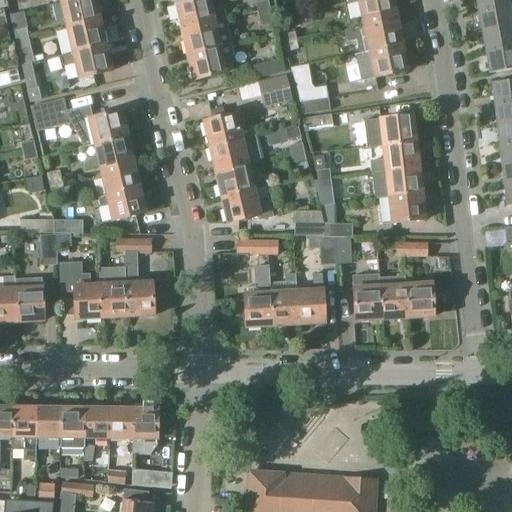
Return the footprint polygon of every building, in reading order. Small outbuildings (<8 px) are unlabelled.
[(68,28),(100,20),(95,0),(70,0),(62,2),(68,28)] [(209,0),(190,0),(177,3),(183,29),(215,22),(215,21),(209,0)] [(271,7),(269,0),(256,0),(259,10),(271,7)] [(365,25),(398,19),(394,0),(363,0),(360,1),(365,25)] [(511,0),(475,0),(477,12),(511,5),(511,0)] [(511,5),(477,12),(481,32),(511,26),(511,5)] [(263,26),(275,23),(271,7),(259,10),(263,26)] [(0,28),(9,26),(7,18),(0,19),(0,28)] [(215,22),(183,29),(189,54),(232,44),(233,44),(227,18),(215,21),(215,22)] [(403,43),(398,19),(365,25),(365,26),(348,30),(350,40),(358,39),(361,52),(403,43)] [(74,53),(106,45),(100,20),(68,28),(74,53)] [(511,26),(481,32),(485,52),(511,47),(511,26)] [(26,28),(14,31),(16,39),(28,37),(26,28)] [(294,33),(282,35),(284,44),(296,41),(294,33)] [(28,37),(16,39),(18,48),(30,45),(28,37)] [(296,41),(284,44),(286,52),(298,50),(296,41)] [(363,80),(376,77),(409,71),(403,43),(361,52),(357,53),(363,80)] [(232,44),(189,54),(195,80),(233,70),(230,56),(235,55),(232,44)] [(80,79),(112,71),(106,45),(74,53),(80,79)] [(511,69),(511,47),(485,52),(489,74),(511,69)] [(259,78),(286,72),(283,59),(256,65),(259,78)] [(317,89),(314,85),(310,64),(292,68),(300,92),(302,103),(330,98),(328,87),(317,89)] [(266,108),(294,101),(288,75),(260,82),(266,108)] [(26,80),(25,80),(27,89),(27,90),(30,102),(41,100),(38,87),(37,88),(34,78),(26,80)] [(511,81),(491,84),(494,106),(511,103),(511,81)] [(304,115),(332,110),(330,98),(302,103),(304,115)] [(62,112),(59,99),(31,106),(37,131),(72,123),(84,145),(84,147),(95,144),(127,137),(121,111),(93,117),(90,105),(62,112)] [(511,103),(494,106),(496,126),(511,123),(511,103)] [(246,127),(243,113),(205,121),(211,147),(254,137),(252,126),(246,127)] [(307,131),(335,127),(333,115),(305,119),(307,131)] [(366,147),(384,145),(417,142),(414,116),(381,120),(382,129),(365,134),(366,147)] [(511,123),(496,126),(499,146),(511,144),(511,123)] [(298,126),(285,129),(288,141),(300,138),(298,126)] [(85,173),(101,169),(133,162),(127,137),(95,144),(97,153),(84,163),(83,163),(85,173)] [(217,173),(249,166),(261,163),(254,137),(211,147),(217,173)] [(23,152),(37,149),(35,141),(22,143),(23,152)] [(387,172),(420,168),(417,142),(384,145),(386,158),(371,160),(373,172),(387,170),(387,172)] [(289,147),(291,156),(304,153),(302,144),(289,147)] [(511,144),(499,146),(501,166),(511,164),(511,144)] [(25,160),(39,157),(37,149),(23,152),(25,160)] [(306,161),(304,153),(291,156),(293,165),(306,161)] [(317,172),(318,181),(331,179),(330,171),(325,171),(324,157),(313,158),(315,173),(317,172)] [(107,195),(139,188),(133,162),(101,169),(107,195)] [(511,164),(501,166),(504,186),(511,185),(511,164)] [(222,196),(254,189),(249,166),(217,173),(222,196)] [(422,192),(420,168),(387,172),(387,170),(373,172),(375,197),(381,196),(422,192)] [(49,181),(63,179),(61,170),(48,173),(49,181)] [(51,190),(65,187),(63,179),(49,181),(51,190)] [(332,188),(331,179),(318,181),(319,190),(332,188)] [(229,223),(260,215),(257,200),(269,197),(266,186),(254,189),(222,196),(229,223)] [(139,188),(107,195),(99,197),(101,207),(109,205),(113,221),(145,213),(139,188)] [(383,224),(393,222),(426,219),(422,192),(381,196),(383,224)] [(335,205),(320,208),(324,224),(324,237),(324,238),(352,238),(353,225),(336,226),(335,205)] [(54,233),(54,220),(21,220),(21,233),(54,233)] [(83,234),(83,221),(54,220),(54,233),(83,234)] [(295,224),(295,237),(309,237),(324,237),(324,224),(295,224)] [(0,240),(0,244),(12,244),(11,234),(0,235),(0,240)] [(42,266),(57,265),(56,247),(55,235),(40,236),(42,266)] [(56,247),(71,246),(70,235),(55,235),(56,247)] [(324,237),(309,237),(309,249),(319,249),(320,266),(336,265),(335,239),(323,240),(323,238),(324,238),(324,237)] [(350,239),(335,239),(336,265),(352,264),(350,239)] [(151,252),(152,240),(125,240),(125,252),(126,268),(128,316),(155,315),(153,281),(138,282),(137,252),(151,252)] [(266,254),(266,241),(237,241),(237,254),(266,254)] [(277,254),(278,242),(266,241),(266,254),(277,254)] [(428,255),(428,243),(396,242),(396,255),(428,255)] [(82,275),(81,263),(60,264),(62,292),(74,292),(76,319),(102,318),(100,284),(90,284),(90,274),(82,275)] [(102,318),(128,316),(126,268),(100,269),(100,284),(102,318)] [(297,290),(296,273),(284,273),(285,281),(270,281),(273,325),(299,324),(297,290)] [(299,324),(325,322),(322,273),(314,274),(312,289),(297,290),(299,324)] [(356,321),(383,319),(381,278),(380,274),(353,275),(354,287),(356,321)] [(408,317),(406,284),(406,276),(381,278),(383,319),(408,317)] [(0,322),(18,322),(17,288),(16,277),(0,277),(0,322)] [(18,322),(45,320),(43,279),(31,279),(32,287),(17,288),(18,322)] [(247,327),(273,325),(270,281),(270,279),(260,280),(260,286),(245,287),(247,327)] [(408,317),(435,316),(433,282),(406,284),(408,317)] [(0,407),(0,468),(1,468),(1,438),(13,438),(13,407),(0,407)] [(35,407),(13,407),(13,438),(13,452),(25,452),(25,462),(35,462),(35,407)] [(35,407),(35,462),(37,462),(37,463),(47,463),(48,447),(38,446),(38,439),(59,439),(59,408),(35,407)] [(59,408),(59,439),(59,448),(83,448),(83,439),(84,408),(59,408)] [(84,408),(83,439),(107,439),(108,408),(84,408)] [(108,408),(107,439),(132,440),(132,408),(108,408)] [(132,440),(131,456),(143,456),(149,455),(156,447),(156,440),(156,409),(132,408),(132,440)] [(85,461),(93,461),(95,445),(85,444),(85,461)] [(126,483),(127,470),(110,469),(109,482),(126,483)] [(132,471),(131,487),(152,489),(153,473),(132,471)] [(375,511),(378,481),(251,472),(247,511),(375,511)] [(94,499),(95,486),(64,483),(62,495),(94,499)] [(35,502),(36,484),(26,484),(26,486),(18,486),(16,492),(15,501),(35,502)] [(53,501),(54,485),(38,484),(37,500),(53,501)] [(152,511),(153,504),(148,503),(149,493),(125,490),(124,500),(122,511),(152,511)] [(0,500),(0,511),(52,511),(53,504),(35,502),(15,501),(8,500),(8,502),(0,500)]
